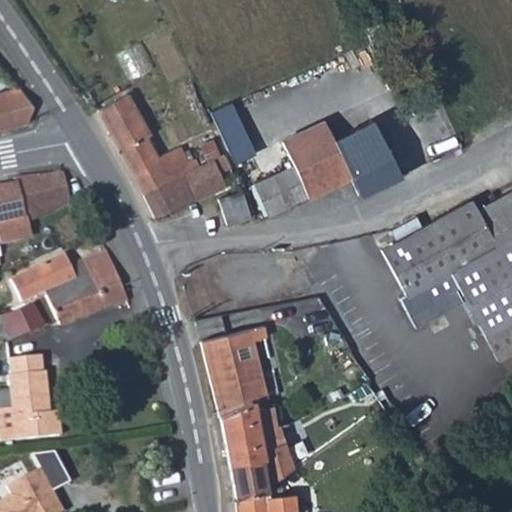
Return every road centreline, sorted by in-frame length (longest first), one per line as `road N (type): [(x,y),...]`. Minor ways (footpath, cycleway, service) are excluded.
road 1 (tertiary): [(207,511),(171,334),(143,259),(81,139)]
road 2 (tertiary): [(81,139),(0,22)]
